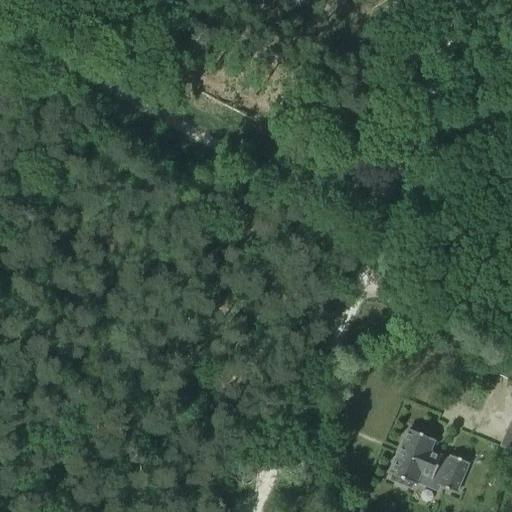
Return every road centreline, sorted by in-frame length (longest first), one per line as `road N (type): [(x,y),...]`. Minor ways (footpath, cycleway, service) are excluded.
road 1 (unclassified): [(483,0),(387,175),(230,511)]
road 2 (track): [(0,37),(371,210)]
road 3 (unknown): [(333,159),(0,21)]
road 4 (track): [(341,275),(511,352)]
road 5 (track): [(403,0),(360,77),(333,159)]
road 6 (unknown): [(371,210),(511,285)]
